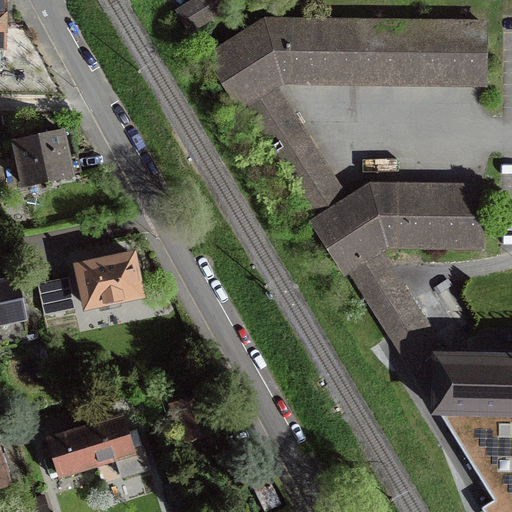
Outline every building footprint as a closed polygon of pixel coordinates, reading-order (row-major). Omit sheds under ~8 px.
[(0,0),(0,68),(1,69),(2,54),(7,54),(8,0),(0,0)] [(188,33),(228,8),(222,0),(196,0),(176,13),(188,33)] [(511,511),(511,359),(452,358),(452,353),(438,353),(374,251),(385,244),(481,246),(482,191),(448,191),(369,190),(345,206),(269,87),(280,80),(289,80),(289,82),(484,84),(485,27),(483,27),(483,28),(463,28),(463,27),(462,27),(462,28),(441,28),(442,27),(440,27),(440,28),(420,27),(420,26),(419,26),(419,27),(399,27),(399,26),(397,26),(397,27),(377,27),(377,26),(376,26),(376,27),(356,27),(356,25),(354,25),(354,26),(334,26),(334,25),(333,25),(333,26),(312,26),(312,25),(311,25),(311,26),(291,26),(291,25),(290,25),(290,26),(265,26),(207,62),(237,108),(241,104),(317,223),(312,226),(342,272),(346,269),(417,379),(435,379),(434,412),(436,412),(498,511),(511,511)] [(76,181),(66,132),(11,143),(21,192),(76,181)] [(146,303),(136,254),(73,267),(83,316),(146,303)] [(0,330),(28,324),(18,278),(0,282),(0,330)] [(59,313),(53,283),(38,286),(44,316),(59,313)] [(181,448),(217,438),(206,397),(170,407),(181,448)] [(52,464),(58,483),(116,466),(121,481),(152,472),(145,448),(142,448),(137,431),(129,433),(124,417),(111,421),(45,441),(52,464)] [(0,493),(13,489),(0,449),(0,493)] [(263,511),(267,511),(281,506),(269,479),(252,486),(263,511)] [(170,511),(191,511),(182,481),(163,487),(170,511)] [(49,511),(45,495),(28,500),(32,511),(49,511)]
